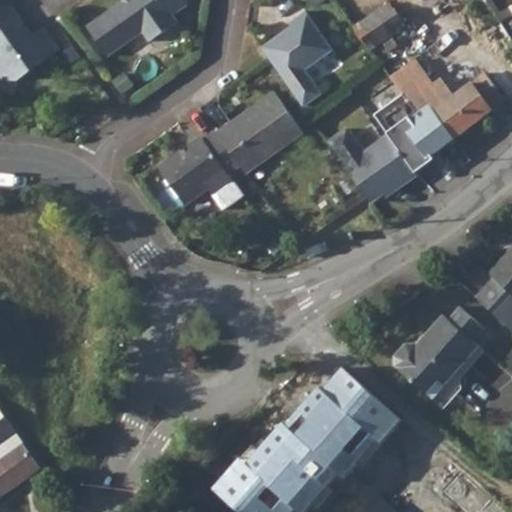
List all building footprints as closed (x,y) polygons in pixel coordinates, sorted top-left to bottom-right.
[(7,0),(0,5),(0,74),(1,75),(16,75),(46,55),(30,33),(7,0)] [(118,0),(86,23),(107,52),(141,28),(148,38),(175,20),(170,12),(184,3),(182,0),(118,0)] [(380,0),(355,0),(342,10),(353,25),(379,7),(377,3),(381,0),(380,0)] [(389,2),(354,27),(363,39),(371,50),(382,43),(388,52),(410,36),(410,35),(405,28),(406,26),(389,2)] [(290,21),(258,43),(301,103),(320,90),(303,66),(330,46),(303,8),(288,18),(290,21)] [(41,26),(30,33),(46,55),(56,47),(41,26)] [(439,47),(430,37),(422,44),(416,37),(411,41),(431,66),(437,61),(431,54),(439,47)] [(415,59),(390,77),(402,94),(408,103),(414,112),(428,102),(454,139),(493,109),(473,83),(454,98),(440,79),(433,84),(428,76),(415,59)] [(487,72),(473,83),(493,109),(507,100),(487,72)] [(272,89),(214,128),(238,162),(244,171),(301,130),(272,89)] [(430,158),(454,139),(428,102),(414,112),(408,103),(402,94),(374,114),(388,134),(414,171),(430,158)] [(346,127),(327,140),(371,201),(400,179),(402,182),(416,173),(414,171),(388,134),(363,151),(346,127)] [(238,162),(214,128),(202,137),(199,133),(157,162),(183,199),(204,184),(209,191),(220,207),(241,192),(226,171),(238,162)] [(511,244),(484,274),(489,278),(472,297),(506,329),(511,322),(511,244)] [(467,311),(441,293),(431,307),(458,326),(467,311)] [(431,307),(425,303),(408,328),(412,330),(407,339),(402,337),(400,335),(391,337),(382,351),(384,360),(418,383),(429,368),(435,372),(464,330),(458,326),(431,307)] [(412,330),(408,328),(402,337),(407,339),(412,330)] [(397,421),(339,370),(286,430),(282,426),(248,465),(235,459),(209,489),(235,511),(295,511),(334,469),(346,480),(397,421)] [(0,410),(0,439),(14,430),(0,410)] [(14,430),(0,439),(0,496),(33,473),(39,468),(41,468),(14,430)] [(39,468),(33,473),(39,481),(45,476),(39,468)] [(397,511),(378,494),(363,511),(397,511)]
